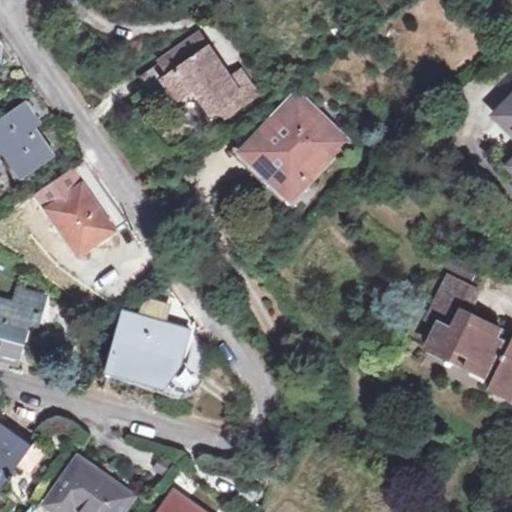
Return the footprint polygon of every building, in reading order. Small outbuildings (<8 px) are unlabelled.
[(247,90),(206,32),(169,61),(179,76),(172,81),(185,98),(210,81),(226,105),(247,90)] [(348,138),(305,95),(254,149),(297,190),(348,138)] [(31,98),(7,115),(21,136),(6,147),(26,177),(67,149),(31,98)] [(0,120),(0,138),(6,147),(21,136),(7,115),(0,120)] [(86,254),(108,239),(97,224),(108,216),(87,185),(54,209),(86,254)] [(119,232),(108,216),(97,224),(108,239),(119,232)] [(474,361),(470,369),(499,383),(495,392),(511,399),(511,344),(506,342),(509,334),(474,317),(486,295),(457,280),(436,322),(445,328),(434,351),(457,362),(461,354),(474,361)] [(49,319),(55,300),(42,296),(44,292),(28,288),(24,305),(0,298),(0,338),(11,342),(8,358),(25,362),(37,316),(49,319)] [(153,369),(178,375),(188,338),(191,329),(129,312),(114,365),(151,375),(153,369)] [(151,375),(114,365),(112,370),(186,390),(210,367),(190,362),(196,340),(188,338),(178,375),(153,369),(151,375)] [(207,343),(196,340),(190,362),(210,367),(214,351),(207,343)] [(461,354),(457,362),(470,369),(474,361),(461,354)] [(13,415),(0,434),(0,492),(5,497),(27,466),(39,474),(58,447),(13,415)] [(116,490),(81,466),(53,505),(62,511),(82,511),(83,510),(85,511),(130,511),(140,498),(121,485),(116,490)] [(203,511),(202,511),(201,511),(195,511),(177,499),(167,511),(203,511)]
